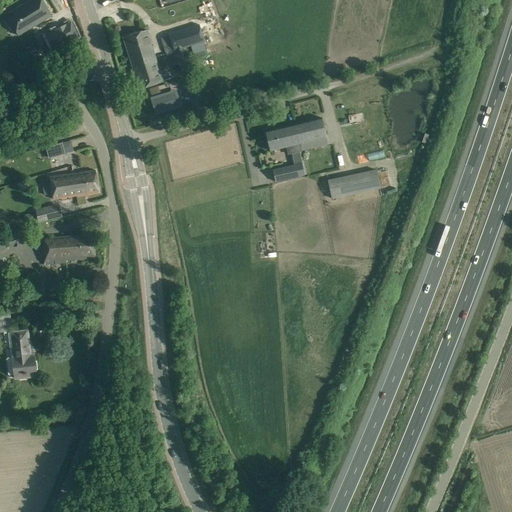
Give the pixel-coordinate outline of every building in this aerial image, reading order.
[(52,16),(42,0),(30,0),(5,15),(18,36),(52,16)] [(191,2),(177,5),(179,15),(193,12),(191,2)] [(79,40),(71,23),(45,35),(53,52),(79,40)] [(168,34),(173,52),(190,47),(191,47),(193,53),(201,50),(199,44),(205,43),(199,24),(168,34)] [(123,37),(131,65),(155,57),(147,30),(123,37)] [(190,47),(173,52),(180,75),(192,72),(185,49),(190,47)] [(155,57),(131,65),(139,89),(163,82),(155,57)] [(156,114),(180,106),(177,95),(169,97),(168,93),(152,99),(156,114)] [(322,118),(295,124),(300,144),(326,137),(322,118)] [(300,144),(295,124),(266,131),(271,151),(288,147),(290,154),(302,151),(300,144)] [(71,141),(46,148),(49,158),(64,154),(64,153),(73,151),(71,141)] [(305,175),(302,163),(273,170),(275,182),(305,175)] [(50,181),(53,198),(53,200),(89,194),(99,193),(95,170),(86,172),(50,177),(50,181)] [(380,188),(376,171),(328,181),(332,198),(380,188)] [(58,205),(36,210),(36,212),(38,219),(39,223),(61,217),(58,205)] [(36,212),(28,214),(30,221),(38,219),(36,212)] [(10,249),(26,244),(22,232),(6,236),(10,249)] [(95,258),(93,234),(83,235),(42,239),(44,265),(66,263),(66,260),(95,258)] [(0,238),(0,251),(10,249),(6,236),(0,238)] [(0,331),(12,329),(8,312),(0,313),(0,331)] [(28,347),(29,347),(28,331),(11,333),(13,357),(12,357),(7,358),(6,359),(8,375),(9,376),(14,375),(14,379),(36,377),(34,355),(29,355),(28,347)]
